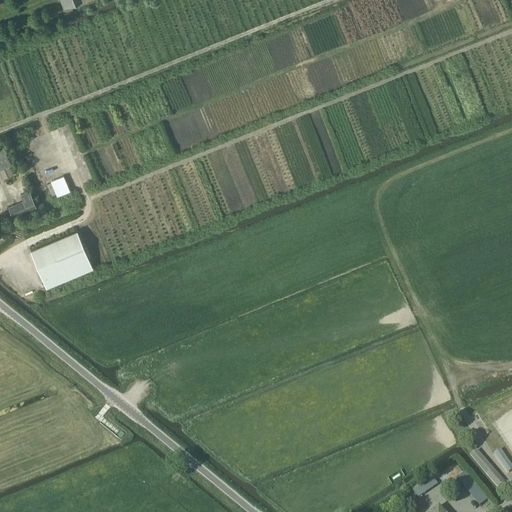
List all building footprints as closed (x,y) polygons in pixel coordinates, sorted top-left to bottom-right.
[(14,175),(10,166),(12,165),(4,147),(0,148),(0,170),(4,179),(14,175)] [(58,196),(71,191),(65,176),(52,182),(58,196)] [(12,216),(36,207),(29,190),(20,194),(23,201),(8,207),(12,216)] [(76,230),(30,250),(46,287),(93,268),(76,230)] [(469,456),(486,475),(497,488),(504,482),(476,450),(469,456)] [(511,466),(500,450),(493,454),(507,474),(511,469),(511,466)] [(465,471),(456,478),(479,506),(487,500),(465,471)]
